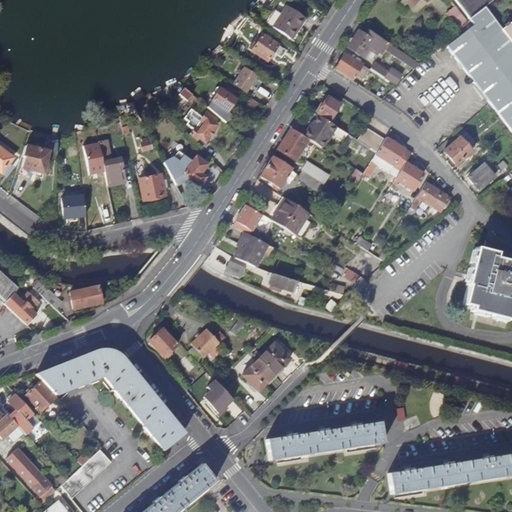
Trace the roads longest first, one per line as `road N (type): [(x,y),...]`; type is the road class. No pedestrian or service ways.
road 1 (residential): [(355,317),(471,211),(396,124),(312,68)]
road 2 (residential): [(0,200),(46,236),(74,244),(211,216)]
road 3 (tertiary): [(211,216),(312,68)]
road 4 (residential): [(326,345),(216,455)]
road 5 (tertiary): [(115,323),(153,295),(211,216)]
road 6 (residential): [(115,323),(203,438)]
road 7 (tertiary): [(0,368),(115,323)]
